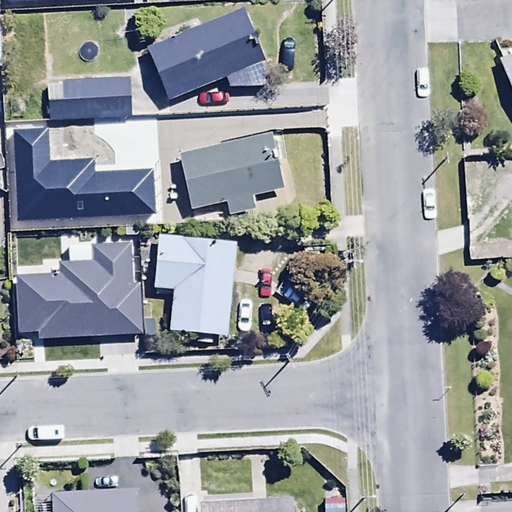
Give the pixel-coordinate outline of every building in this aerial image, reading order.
[(243,14),(147,54),(169,108),(227,85),(229,94),(266,93),(265,68),(243,14)] [(511,57),(497,64),(511,98),(511,57)] [(24,101),(24,125),(130,123),(130,82),(60,83),(60,92),(47,92),(47,100),(24,101)] [(63,170),(62,133),(49,133),(49,126),(4,127),(6,186),(59,184),(59,170),(63,170)] [(271,140),(178,162),(191,217),(226,209),(228,221),(255,215),(252,203),(284,195),(271,140)] [(68,208),(33,209),(34,232),(91,230),(90,200),(67,201),(68,208)] [(228,342),(235,248),(156,242),(153,296),(172,297),(169,338),(228,342)] [(60,283),(14,285),(16,340),(37,339),(37,344),(141,339),(138,289),(130,289),(128,249),(92,251),(93,267),(59,269),(60,283)] [(137,511),(136,494),(50,499),(50,511),(137,511)] [(200,507),(199,511),(290,511),(291,503),(200,507)]
